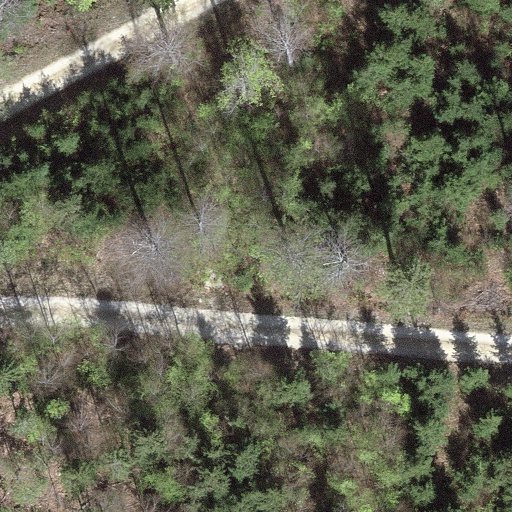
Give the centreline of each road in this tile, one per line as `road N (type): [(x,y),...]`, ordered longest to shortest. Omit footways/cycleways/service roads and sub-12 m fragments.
road 1 (track): [(511,342),(0,307)]
road 2 (track): [(0,106),(192,0)]
